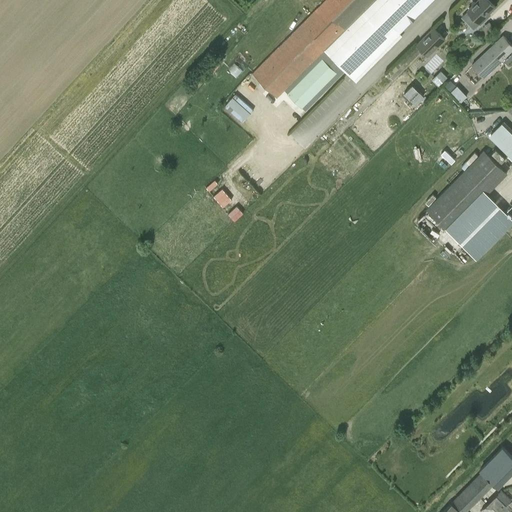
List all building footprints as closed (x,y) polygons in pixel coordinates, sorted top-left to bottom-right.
[(324,0),(252,73),(277,97),(324,50),(356,82),(402,36),(393,27),(420,0),(324,0)] [(474,30),(480,24),(486,17),(485,16),(495,6),(489,0),(478,0),(477,2),(472,2),(472,6),(467,11),(468,11),(462,18),(474,30)] [(428,56),(445,39),(434,28),(417,44),(428,56)] [(511,47),(501,36),(471,65),(483,78),(503,59),(508,65),(511,61),(511,47)] [(421,50),(416,44),(411,49),(417,55),(421,50)] [(404,56),(369,89),(374,96),(408,61),(404,56)] [(322,59),(288,93),(302,107),(336,73),(322,59)] [(446,76),(440,70),(431,79),(438,85),(446,76)] [(416,105),(424,97),(412,85),(404,93),(416,105)] [(466,96),(456,85),(451,91),(460,101),(466,96)] [(239,88),(231,97),(239,105),(248,95),(239,88)] [(330,143),(345,129),(340,123),(347,116),(345,115),(323,135),(330,143)] [(511,129),(503,121),(490,134),(511,154),(511,129)] [(483,150),(426,208),(446,228),(474,200),(478,203),(507,173),(483,150)] [(445,151),(441,154),(451,164),(455,160),(445,151)] [(466,486),(479,498),(494,484),(498,488),(511,473),(511,456),(502,446),(479,469),(481,471),(466,486)] [(464,511),(465,511),(479,498),(466,486),(452,500),(464,511)] [(492,509),(492,508),(495,511),(511,511),(511,499),(511,500),(501,491),(487,504),(492,509)] [(460,511),(451,502),(441,511),(460,511)]
